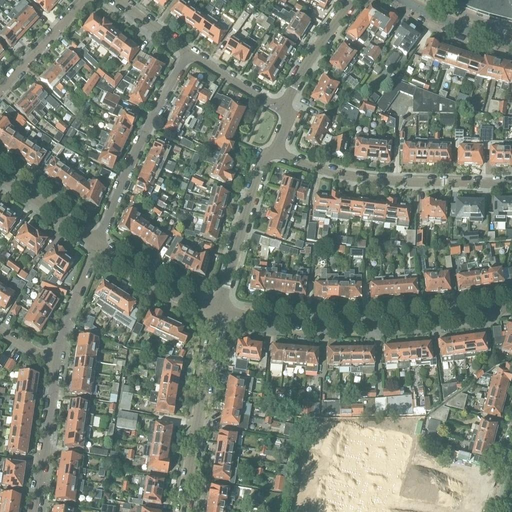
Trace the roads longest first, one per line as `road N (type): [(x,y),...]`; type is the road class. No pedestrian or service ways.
road 1 (residential): [(511,307),(323,325),(218,310)]
road 2 (residential): [(511,183),(373,180),(272,152)]
road 3 (residential): [(96,244),(188,53)]
road 4 (residential): [(183,511),(218,310)]
road 5 (residential): [(218,310),(258,171),(272,152)]
road 6 (residential): [(35,511),(57,359)]
road 7 (residential): [(218,310),(166,290),(96,244)]
road 8 (residential): [(282,107),(352,0)]
road 9 (residential): [(0,92),(85,0)]
road 10 (residential): [(57,359),(96,244)]
road 11 (tertiary): [(511,43),(400,0)]
